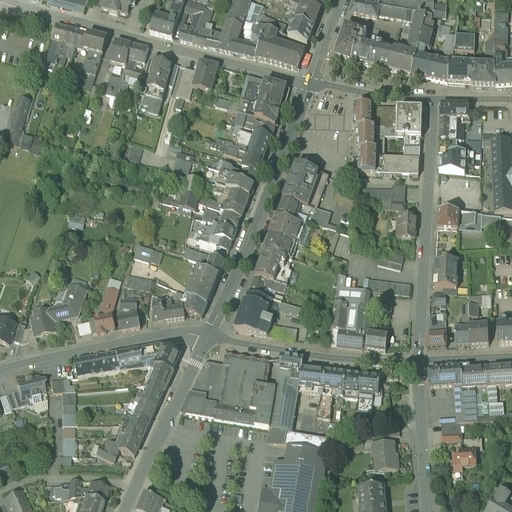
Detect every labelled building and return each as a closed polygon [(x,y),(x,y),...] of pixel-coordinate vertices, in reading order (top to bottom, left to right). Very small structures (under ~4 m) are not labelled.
[(119,16),(126,18),(128,17),(130,11),(131,11),(132,10),(134,2),(133,1),(132,1),(132,0),(101,0),(101,2),(102,4),(103,4),(101,10),(103,12),(109,14),(109,15),(110,16),(118,18),(119,17),(119,16)] [(181,20),(183,13),(186,7),(187,2),(181,0),(177,0),(175,6),(173,12),(171,16),(176,18),(181,20)] [(198,0),(197,5),(207,8),(209,3),(200,0),(198,0)] [(235,0),(227,23),(243,29),(245,22),(250,7),(251,5),(240,0),(235,0)] [(303,5),(295,2),(289,0),(286,0),(285,5),(284,7),(300,13),(303,5)] [(307,2),(305,6),(321,13),(326,0),(303,0),(304,0),(307,2)] [(355,0),(354,5),(380,10),(387,11),(389,0),(355,0)] [(389,0),(387,11),(403,14),(416,16),(426,18),(432,19),(434,20),(434,6),(433,0),(389,0)] [(186,7),(205,13),(207,8),(197,5),(187,2),(186,7)] [(297,20),(295,24),(314,32),(321,13),(305,6),(303,5),(300,13),(297,20)] [(378,19),(380,10),(354,5),(350,16),(378,22),(378,19)] [(447,8),(434,6),(434,20),(442,21),(446,22),(447,8)] [(189,15),(197,18),(202,19),(205,13),(186,7),(183,13),(189,15)] [(262,11),(250,7),(245,22),(255,26),(256,26),(262,11)] [(382,20),(401,23),(403,14),(387,11),(380,10),(378,19),(382,20)] [(176,33),(182,35),(184,28),(185,28),(189,15),(183,13),(181,20),(179,24),(176,33)] [(212,15),(205,13),(202,19),(197,31),(211,35),(213,32),(207,30),(212,15)] [(416,16),(403,14),(401,23),(413,26),(416,16)] [(426,18),(416,16),(413,26),(408,48),(409,51),(408,56),(417,58),(423,33),(426,18)] [(150,36),(172,42),(176,33),(179,24),(174,23),(156,18),(150,36)] [(197,31),(202,19),(197,18),(194,30),(197,31)] [(432,19),(426,18),(423,33),(432,35),(434,26),(431,26),(432,19)] [(261,19),(257,26),(266,30),(278,36),(277,38),(279,39),(280,36),(281,37),(285,30),(261,19)] [(494,40),(494,46),(494,71),(502,70),(502,62),(505,62),(505,61),(506,20),(495,19),(494,40)] [(227,23),(222,38),(217,54),(233,57),(237,45),(243,29),(227,23)] [(307,48),(314,32),(295,24),(294,24),(292,29),(288,40),(307,48)] [(263,40),(266,30),(257,26),(256,26),(255,26),(250,39),(252,39),(257,40),(257,41),(262,42),(263,40)] [(57,27),(53,44),(60,45),(64,46),(69,30),(57,27)] [(179,44),(193,48),(197,31),(194,30),(185,28),(184,28),(182,35),(179,44)] [(451,37),(451,29),(442,28),(441,36),(451,37)] [(342,62),(352,66),(359,34),(345,29),(335,60),(336,60),(336,61),(342,63),(342,62)] [(69,30),(64,46),(67,47),(75,50),(80,33),(69,30)] [(266,30),(263,40),(275,44),(277,38),(278,36),(266,30)] [(211,35),(197,31),(193,48),(217,54),(222,38),(211,35)] [(75,51),(83,53),(88,35),(81,33),(80,33),(75,50),(75,51)] [(417,59),(424,61),(426,52),(430,53),(434,36),(432,35),(423,33),(417,58),(417,59)] [(352,66),(371,70),(376,45),(373,44),(372,50),(364,49),(367,36),(359,34),(352,66)] [(83,53),(89,54),(103,58),(108,41),(88,35),(83,53)] [(456,38),(456,40),(455,50),(454,55),(468,56),(472,56),(472,39),(456,38)] [(254,48),(244,46),(240,59),(255,62),(262,42),(257,41),(257,40),(252,39),(251,45),(254,46),(254,48)] [(451,65),(454,55),(455,50),(456,40),(448,39),(445,59),(448,60),(447,66),(451,66),(451,65)] [(278,45),(275,44),(263,40),(262,42),(255,62),(268,65),(297,73),(305,54),(278,45)] [(50,53),(56,54),(58,47),(60,48),(60,45),(53,44),(50,53)] [(110,66),(126,70),(128,63),(132,48),(116,44),(110,66)] [(64,46),(60,45),(60,48),(58,47),(56,54),(55,58),(61,59),(64,46)] [(244,46),(237,45),(233,57),(240,59),(244,46)] [(371,70),(389,74),(394,52),(395,49),(376,45),(371,70)] [(132,48),(128,63),(142,67),(145,67),(149,51),(132,47),(132,48)] [(389,74),(412,79),(417,59),(417,58),(408,56),(394,52),(389,74)] [(58,67),(61,59),(55,58),(56,54),(50,53),(47,64),(58,67)] [(96,79),(103,58),(89,54),(83,75),(90,77),(96,79)] [(451,65),(457,65),(457,63),(468,58),(468,56),(454,55),(451,65)] [(412,79),(428,83),(432,62),(424,61),(417,59),(412,79)] [(502,62),(502,70),(511,69),(511,60),(505,61),(505,62),(502,62)] [(431,84),(436,63),(432,62),(428,83),(431,84)] [(141,70),(142,67),(128,63),(126,70),(124,78),(141,82),(143,74),(135,72),(136,68),(141,70)] [(147,115),(158,118),(167,88),(172,68),(155,63),(143,108),(148,110),(147,115)] [(449,75),(451,66),(447,66),(436,63),(431,84),(448,87),(449,75)] [(200,64),(198,74),(216,79),(218,69),(200,64)] [(466,89),(468,66),(457,65),(451,65),(451,66),(449,75),(448,87),(466,88),(466,89)] [(167,88),(172,90),(178,69),(172,67),(172,68),(167,88)] [(511,69),(502,70),(494,71),(496,92),(511,90),(511,69)] [(473,91),(496,92),(494,71),(486,70),(474,70),(473,89),(473,91)] [(177,100),(179,101),(184,102),(190,104),(193,91),(197,75),(185,72),(177,100)] [(211,96),(216,79),(198,74),(197,75),(193,91),(211,96)] [(84,94),(90,96),(96,79),(90,77),(84,94)] [(106,98),(118,101),(122,86),(122,84),(123,82),(111,79),(106,98)] [(241,103),(258,108),(265,84),(247,79),(241,103)] [(287,90),(265,84),(258,108),(282,115),(282,113),(281,113),(285,100),(284,100),(286,92),(287,90)] [(128,88),(125,87),(122,86),(118,101),(124,103),(128,88)] [(91,101),(97,103),(101,90),(95,88),(91,101)] [(227,113),(237,116),(241,103),(230,100),(229,105),(227,113)] [(17,109),(28,113),(30,104),(19,101),(16,109),(17,109)] [(184,102),(179,101),(176,112),(181,113),(184,102)] [(229,105),(218,102),(215,110),(227,113),(229,105)] [(247,118),(255,120),(258,108),(241,103),(237,116),(239,116),(247,118)] [(461,121),(468,121),(469,107),(441,107),(440,121),(457,121),(461,121)] [(282,115),(258,108),(255,120),(257,121),(264,124),(263,126),(275,130),(278,122),(279,122),(282,115)] [(6,147),(17,150),(28,113),(17,109),(9,135),(10,135),(6,147)] [(359,178),(384,178),(384,161),(376,161),(377,154),(374,154),(375,132),(371,132),(372,111),(367,111),(354,110),(354,133),(357,133),(359,133),(358,137),(357,137),(356,155),(360,155),(361,155),(361,159),(360,159),(359,178)] [(376,161),(384,161),(385,140),(397,141),(398,112),(372,111),(371,132),(375,132),(374,154),(377,154),(376,161)] [(404,142),(405,142),(405,141),(420,142),(421,142),(422,112),(398,112),(397,141),(404,141),(404,142)] [(239,116),(236,129),(244,131),(247,118),(239,116)] [(255,135),(272,141),(275,132),(275,130),(263,126),(264,124),(257,121),(253,135),(255,135)] [(450,142),(457,142),(457,121),(440,121),(439,141),(450,142)] [(244,131),(236,129),(233,137),(240,140),(241,136),(242,136),(244,131)] [(255,135),(252,142),(250,149),(247,157),(264,162),(272,141),(255,135)] [(21,151),(40,156),(44,140),(25,136),(21,151)] [(241,146),(244,147),(250,149),(252,142),(243,139),(244,137),(242,136),(241,136),(240,140),(237,147),(240,148),(241,146)] [(483,140),(483,150),(492,150),(492,143),(497,143),(497,139),(483,140)] [(492,150),(495,216),(511,215),(511,178),(510,143),(505,143),(505,139),(497,139),(497,143),(492,143),(492,150)] [(404,162),(419,163),(420,142),(405,141),(405,142),(404,162)] [(439,155),(449,155),(450,151),(450,142),(439,141),(439,155)] [(465,147),(460,147),(460,156),(466,156),(474,156),(481,156),(481,145),(465,145),(465,147)] [(247,157),(250,149),(244,147),(241,156),(247,157)] [(143,152),(132,149),(128,163),(139,166),(143,152)] [(225,157),(237,161),(239,155),(227,151),(225,157)] [(237,161),(245,164),(247,157),(241,156),(239,155),(237,161)] [(466,171),(466,156),(460,156),(457,156),(449,155),(449,163),(439,163),(438,176),(466,178),(466,171)] [(178,156),(176,162),(192,166),(193,160),(178,156)] [(466,156),(466,171),(474,172),(474,156),(466,156)] [(264,162),(247,157),(245,164),(242,170),(259,176),(264,162)] [(396,162),(384,161),(384,178),(418,180),(419,163),(404,162),(396,162)] [(192,166),(176,162),(172,176),(188,180),(192,166)] [(224,175),(241,181),(242,176),(231,172),(232,170),(224,167),(221,175),(224,175)] [(292,178),(283,202),(302,208),(309,211),(316,213),(317,212),(329,179),(296,168),(292,178)] [(244,172),(242,176),(241,181),(240,184),(254,189),(258,178),(244,172)] [(233,194),(250,200),(251,196),(254,189),(240,184),(224,175),(221,175),(216,189),(233,194)] [(188,180),(183,196),(199,200),(203,185),(188,180)] [(394,188),(393,193),(393,205),(405,206),(405,189),(394,188)] [(214,195),(230,200),(233,194),(216,189),(214,195)] [(391,205),(393,205),(393,193),(357,192),(356,199),(356,203),(382,205),(391,205)] [(250,200),(233,194),(230,200),(227,208),(227,209),(244,215),(250,200)] [(197,207),(199,200),(183,196),(179,210),(195,215),(197,207)] [(208,210),(220,214),(220,212),(221,213),(223,207),(224,207),(199,200),(197,207),(207,210),(208,210)] [(296,226),(302,208),(283,202),(277,219),(277,220),(296,226)] [(382,213),(391,213),(391,205),(382,205),(382,213)] [(405,206),(393,205),(391,205),(391,213),(405,214),(405,206)] [(225,216),(242,222),(244,215),(227,209),(227,208),(223,207),(221,213),(220,212),(220,214),(221,214),(222,215),(225,216)] [(296,226),(306,229),(307,225),(308,218),(309,211),(302,208),(296,226)] [(308,218),(307,225),(323,230),(328,216),(317,212),(316,213),(309,211),(308,218)] [(458,233),(458,230),(459,216),(439,214),(439,215),(438,232),(457,233),(458,233)] [(203,225),(214,228),(216,219),(217,218),(205,215),(205,217),(203,224),(203,225)] [(220,220),(216,219),(214,228),(218,229),(219,228),(220,229),(225,216),(222,215),(220,220)] [(242,222),(225,216),(220,229),(237,234),(242,222)] [(483,218),(459,216),(458,230),(466,231),(467,230),(470,229),(474,229),(474,230),(482,230),(482,231),(483,218)] [(482,231),(500,232),(501,220),(483,218),(482,231)] [(397,241),(415,242),(416,220),(398,219),(397,241)] [(270,238),(296,247),(303,228),(296,226),(277,220),(270,238)] [(84,231),(85,224),(70,223),(70,230),(84,231)] [(211,239),(214,240),(218,229),(214,228),(203,225),(199,236),(211,239)] [(214,240),(232,245),(237,234),(220,229),(219,228),(218,229),(214,240)] [(305,229),(303,228),(296,247),(298,248),(305,229)] [(315,254),(328,259),(336,234),(324,230),(315,254)] [(189,240),(209,246),(211,239),(199,236),(191,234),(190,238),(189,240)] [(293,262),(298,248),(296,247),(270,238),(265,252),(289,260),(293,262)] [(214,240),(211,239),(209,246),(217,249),(216,251),(229,255),(232,245),(214,240)] [(134,262),(150,267),(153,254),(138,250),(134,262)] [(215,256),(227,260),(229,255),(216,251),(215,256)] [(197,266),(208,269),(211,260),(187,252),(184,262),(189,263),(197,266)] [(287,289),(291,274),(285,272),(289,260),(265,252),(256,278),(287,289)] [(389,264),(402,268),(404,260),(391,257),(389,264)] [(208,269),(206,274),(219,279),(225,265),(211,260),(208,269)] [(377,268),(401,274),(402,268),(379,262),(377,268)] [(442,292),(457,292),(458,264),(443,264),(443,265),(436,264),(435,291),(442,292)] [(189,285),(192,286),(198,271),(206,274),(208,269),(197,266),(189,285)] [(207,309),(213,294),(201,289),(206,274),(198,271),(192,286),(187,300),(190,301),(207,309)] [(35,274),(28,280),(34,287),(41,280),(35,274)] [(206,274),(201,289),(213,294),(219,279),(206,274)] [(272,304),(274,304),(275,298),(264,294),(265,290),(271,292),(271,291),(284,296),(287,289),(256,278),(255,279),(249,296),(272,304)] [(336,305),(342,307),(345,292),(346,281),(339,278),(339,279),(335,305),(336,305)] [(126,291),(151,296),(152,285),(129,280),(126,291)] [(109,291),(121,291),(122,282),(110,282),(109,291)] [(370,295),(409,300),(411,288),(369,283),(368,295),(370,295)] [(63,311),(52,313),(54,326),(70,323),(70,321),(75,320),(78,321),(87,295),(71,289),(63,311)] [(109,292),(100,321),(112,318),(119,295),(109,292)] [(370,295),(345,292),(342,307),(347,308),(344,334),(365,336),(368,313),(368,307),(370,295)] [(249,296),(246,304),(269,312),(272,304),(249,296)] [(433,309),(446,309),(446,298),(442,298),(434,297),(433,309)] [(469,309),(469,329),(473,329),(477,321),(478,321),(478,308),(492,308),(491,299),(469,300),(469,309)] [(207,309),(190,301),(188,305),(187,307),(184,314),(198,320),(202,322),(207,309)] [(119,313),(137,313),(137,302),(122,302),(119,313)] [(163,308),(164,313),(179,310),(180,305),(180,304),(173,303),(164,302),(163,308)] [(269,313),(269,312),(246,304),(235,334),(268,340),(273,326),(273,324),(266,322),(269,313)] [(279,315),(299,321),(302,313),(280,306),(274,304),(272,304),(269,312),(269,313),(279,316),(279,315)] [(184,314),(187,307),(180,305),(179,310),(183,310),(184,314)] [(338,333),(344,334),(347,308),(342,307),(336,305),(332,332),(338,333)] [(153,328),(165,325),(164,313),(163,308),(157,307),(155,306),(155,312),(156,313),(156,318),(154,317),(153,328)] [(368,307),(368,313),(373,313),(373,317),(379,317),(380,309),(368,307)] [(379,317),(390,319),(391,310),(380,309),(379,317)] [(179,310),(164,313),(165,325),(185,322),(184,314),(183,310),(179,310)] [(57,336),(54,326),(52,313),(51,313),(35,317),(36,322),(31,324),(33,331),(35,341),(36,340),(57,336)] [(370,336),(373,317),(373,313),(368,313),(365,336),(368,336),(370,336)] [(115,333),(112,318),(100,321),(95,322),(98,336),(98,338),(107,336),(106,334),(115,333)] [(118,322),(121,336),(140,332),(137,318),(125,320),(118,322)] [(429,337),(436,337),(437,324),(437,319),(430,319),(429,337)] [(0,345),(9,349),(16,328),(0,322),(0,345)] [(98,336),(95,322),(89,323),(90,325),(92,337),(98,336)] [(77,328),(80,340),(92,337),(90,325),(77,328)] [(511,325),(507,326),(500,326),(497,327),(498,348),(511,347),(511,325)] [(268,340),(296,345),(298,333),(275,330),(275,326),(273,326),(268,340)] [(20,347),(20,346),(25,333),(26,330),(19,327),(13,344),(20,347)] [(470,331),(470,350),(489,349),(488,327),(473,329),(469,329),(470,331)] [(33,331),(25,333),(20,346),(20,347),(36,344),(36,340),(35,341),(33,331)] [(470,331),(464,332),(456,332),(456,351),(470,350),(470,331)] [(330,349),(337,349),(338,333),(332,332),(330,349)] [(337,349),(363,352),(365,336),(344,334),(338,333),(337,349)] [(366,353),(386,355),(388,339),(370,336),(368,336),(366,353)] [(446,336),(441,336),(436,337),(429,337),(428,353),(446,352),(446,336)] [(145,372),(151,371),(153,367),(174,375),(182,357),(174,354),(163,348),(142,352),(145,372)] [(78,381),(145,372),(142,352),(75,365),(78,381)] [(226,357),(224,369),(230,370),(224,410),(257,416),(255,430),(269,432),(276,396),(266,395),(267,391),(271,365),(226,357)] [(270,432),(291,436),(292,436),(298,396),(302,372),(304,362),(282,358),(280,370),(276,392),(276,396),(269,432),(270,432)] [(203,407),(224,410),(230,370),(224,369),(206,366),(193,393),(208,397),(203,407)] [(164,396),(174,375),(153,367),(151,371),(156,374),(149,389),(164,396)] [(487,390),(488,390),(486,371),(473,372),(470,373),(470,369),(461,370),(462,388),(463,392),(475,391),(487,390)] [(511,369),(486,371),(488,390),(496,389),(511,387),(511,369)] [(452,389),(454,389),(462,388),(461,370),(429,372),(430,391),(452,389)] [(298,396),(306,397),(307,385),(310,373),(302,372),(298,396)] [(321,398),(323,398),(325,374),(310,373),(307,385),(306,397),(321,399),(321,398)] [(333,400),(343,401),(346,376),(325,374),(323,398),(323,399),(333,400)] [(343,401),(359,403),(362,378),(346,376),(343,401)] [(380,380),(362,378),(359,403),(357,416),(372,418),(374,400),(378,400),(383,400),(382,396),(379,396),(380,389),(381,388),(380,382),(380,380)] [(32,401),(33,407),(41,405),(41,404),(39,398),(45,396),(43,388),(45,387),(44,384),(42,382),(39,383),(39,380),(37,379),(18,384),(17,386),(19,393),(21,404),(32,401)] [(70,382),(63,383),(66,396),(75,395),(75,388),(70,388),(70,382)] [(53,397),(62,396),(66,396),(63,383),(51,385),(53,397)] [(463,392),(462,388),(454,389),(454,391),(457,418),(465,418),(463,392)] [(139,398),(137,403),(157,412),(164,396),(149,389),(144,400),(139,398)] [(489,408),(489,407),(497,407),(497,406),(496,389),(488,390),(487,390),(489,408)] [(477,417),(475,391),(463,392),(465,418),(477,417)] [(19,393),(12,395),(17,411),(19,410),(23,409),(21,404),(19,393)] [(209,422),(255,430),(257,416),(224,410),(203,407),(208,397),(193,393),(182,417),(209,422)] [(10,412),(17,411),(12,395),(5,398),(10,412)] [(75,395),(66,396),(62,396),(63,408),(76,408),(75,395)] [(11,414),(10,412),(5,398),(0,399),(0,400),(5,416),(11,414)] [(317,422),(330,424),(333,400),(323,399),(323,398),(321,398),(321,399),(317,422)] [(140,409),(136,417),(152,424),(157,412),(137,403),(133,401),(131,405),(140,409)] [(41,405),(33,407),(35,415),(47,412),(47,403),(41,404),(41,405)] [(503,406),(497,406),(497,407),(489,407),(490,419),(504,418),(503,406)] [(76,417),(76,408),(63,408),(63,417),(76,417)] [(78,417),(76,417),(63,417),(63,429),(77,429),(78,417)] [(128,422),(126,426),(147,436),(152,424),(136,417),(133,424),(128,422)] [(457,421),(457,427),(460,427),(511,423),(511,417),(504,418),(490,419),(477,420),(477,417),(465,418),(457,418),(457,421)] [(26,421),(14,424),(17,431),(27,428),(26,421)] [(126,438),(125,440),(141,448),(147,436),(126,426),(125,426),(121,436),(126,438)] [(331,442),(330,446),(338,445),(340,427),(328,426),(326,442),(331,442)] [(441,428),(442,439),(461,437),(460,427),(457,427),(441,428)] [(63,430),(63,441),(75,441),(75,430),(63,430)] [(267,446),(289,450),(289,449),(291,436),(270,432),(269,432),(269,435),(267,446)] [(113,444),(115,445),(118,446),(118,445),(122,447),(125,440),(117,436),(114,441),(113,444)] [(291,436),(289,449),(307,452),(329,455),(330,446),(331,442),(326,442),(292,436),(291,436)] [(462,437),(461,437),(442,439),(441,439),(442,446),(461,444),(462,444),(462,442),(462,437)] [(141,448),(125,440),(122,447),(118,445),(118,446),(115,445),(114,447),(107,444),(104,451),(101,450),(97,459),(115,467),(120,455),(135,461),(141,448)] [(75,454),(75,441),(63,441),(63,454),(75,454)] [(461,444),(461,454),(463,454),(475,454),(481,453),(480,443),(481,443),(480,441),(462,442),(462,444),(461,444)] [(360,451),(364,450),(363,443),(352,444),(353,454),(360,453),(360,451)] [(374,449),(376,476),(398,474),(396,446),(374,448),(374,449)] [(91,457),(97,459),(101,450),(95,447),(91,457)] [(289,450),(286,466),(304,470),(307,452),(289,449),(289,450)] [(276,465),(271,494),(267,511),(319,511),(329,455),(307,452),(304,470),(286,466),(276,465)] [(476,470),(475,454),(463,454),(461,454),(456,454),(456,455),(453,455),(454,464),(452,464),(453,468),(454,468),(454,476),(463,476),(465,470),(476,470)] [(0,467),(0,478),(10,475),(6,465),(0,467)] [(69,492),(68,503),(74,502),(77,502),(79,491),(80,484),(70,484),(69,492)] [(79,491),(77,502),(86,500),(104,507),(110,491),(90,485),(88,493),(79,491)] [(362,511),(386,511),(384,489),(361,491),(360,491),(360,492),(361,492),(361,499),(360,499),(361,511),(362,511)] [(62,504),(68,503),(69,492),(62,492),(62,490),(54,490),(54,491),(54,498),(55,502),(60,502),(62,501),(62,504)] [(502,492),(495,502),(504,507),(510,496),(502,492)] [(259,511),(267,511),(271,494),(263,493),(259,511)] [(6,507),(8,511),(28,511),(20,495),(4,503),(6,508),(6,507)] [(163,511),(165,507),(166,508),(167,506),(159,501),(147,496),(145,495),(137,511),(163,511)] [(102,511),(104,507),(86,500),(77,502),(74,502),(74,503),(75,507),(78,508),(76,511),(102,511)] [(511,511),(504,507),(495,502),(489,511),(511,511)]
